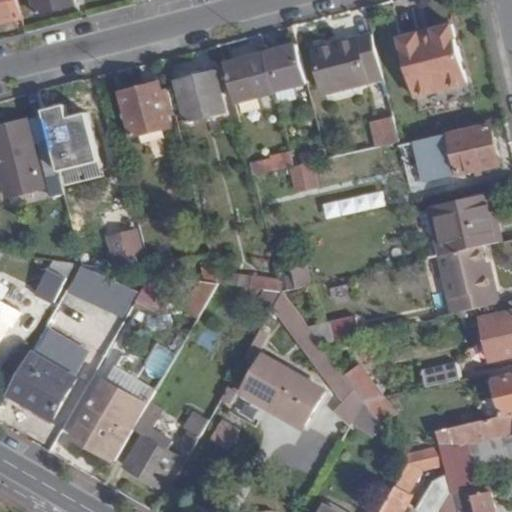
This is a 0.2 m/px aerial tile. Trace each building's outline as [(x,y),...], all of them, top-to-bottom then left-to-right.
[(0,0),(0,22),(22,16),(18,0),(0,0)] [(72,3),(71,0),(34,0),(38,12),(72,3)] [(417,37),(416,33),(396,38),(411,101),(466,89),(452,30),(432,35),(417,37)] [(382,82),(372,38),(312,51),(322,96),(382,82)] [(297,47),(264,55),(273,93),(305,84),(297,47)] [(264,55),(224,65),(233,104),(273,93),(264,55)] [(210,69),(198,71),(200,76),(176,82),(186,121),(225,113),(215,73),(212,73),(210,69)] [(175,116),(168,91),(162,93),(159,85),(120,94),(131,138),(172,128),(168,117),(175,116)] [(41,107),(45,117),(62,187),(76,184),(72,164),(78,161),(64,102),(41,107)] [(172,128),(178,127),(175,116),(168,117),(172,128)] [(52,201),(65,197),(62,187),(45,117),(0,129),(0,173),(7,198),(44,189),(34,150),(39,148),(52,201)] [(378,146),(397,142),(391,118),(372,122),(378,146)] [(490,125),(433,139),(438,160),(453,158),(455,173),(499,164),(490,125)] [(411,150),(408,139),(400,141),(402,151),(411,150)] [(292,166),(311,161),(324,158),(321,148),(290,155),(292,166)] [(248,164),(251,175),(285,167),(292,166),(290,155),(289,152),(269,156),(270,159),(248,164)] [(292,166),(285,167),(290,194),(317,188),(311,161),(292,166)] [(430,209),(441,255),(484,245),(502,241),(491,194),(430,209)] [(110,238),(119,272),(150,264),(142,230),(110,238)] [(441,255),(434,256),(449,315),(453,314),(494,305),(485,272),(482,261),(487,259),(484,245),(441,255)] [(490,271),(487,259),(482,261),(485,272),(490,271)] [(67,280),(73,263),(54,260),(50,271),(67,280)] [(206,281),(218,283),(212,263),(203,264),(206,281)] [(89,293),(102,267),(86,264),(74,286),(89,293)] [(54,302),(67,280),(50,271),(37,293),(54,302)] [(135,302),(158,313),(178,277),(151,273),(135,302)] [(350,285),(332,289),(336,307),(354,302),(350,285)] [(0,338),(10,322),(1,317),(7,307),(0,303),(6,294),(0,290),(0,338)] [(282,291),(274,309),(330,382),(343,373),(322,344),(282,291)] [(511,300),(494,305),(453,314),(457,328),(482,323),(492,361),(511,356),(511,300)] [(135,302),(132,307),(155,320),(158,313),(135,302)] [(338,342),(365,335),(360,315),(333,322),(338,342)] [(143,372),(163,383),(180,354),(160,343),(143,372)] [(31,354),(7,396),(52,421),(76,380),(31,354)] [(425,372),(428,388),(462,380),(462,379),(458,364),(425,372)] [(326,392),(303,379),(301,383),(280,371),(274,382),(255,371),(244,389),(306,425),(326,392)] [(357,392),(366,402),(385,397),(364,372),(359,375),(355,371),(346,376),(357,392)] [(505,415),(511,413),(511,376),(497,380),(505,415)] [(75,436),(118,461),(135,431),(150,406),(151,404),(142,399),(138,406),(103,388),(75,436)] [(334,413),(354,424),(366,402),(357,392),(334,413)] [(366,402),(382,424),(384,426),(397,415),(385,397),(366,402)] [(366,402),(354,424),(377,436),(382,424),(366,402)] [(150,406),(135,431),(143,435),(124,466),(161,488),(183,454),(173,450),(177,443),(157,432),(166,414),(150,406)] [(192,413),(182,446),(202,452),(212,418),(192,413)] [(511,413),(505,415),(438,430),(440,446),(440,447),(453,444),(454,445),(511,432),(511,413)] [(213,446),(240,456),(250,429),(223,419),(213,446)] [(411,463),(422,468),(444,464),(443,458),(440,447),(404,454),(411,463)] [(444,464),(446,469),(452,467),(472,463),(470,452),(443,458),(444,464)] [(411,463),(382,511),(406,511),(414,498),(408,494),(422,468),(411,463)] [(446,469),(447,476),(451,493),(458,491),(452,467),(446,469)] [(416,509),(421,511),(437,511),(444,499),(452,498),(451,493),(447,476),(430,482),(416,509)] [(452,498),(455,506),(460,505),(461,511),(495,511),(491,491),(490,484),(472,488),(458,491),(451,493),(452,498)] [(446,511),(456,511),(455,506),(452,498),(444,499),(446,511)]
